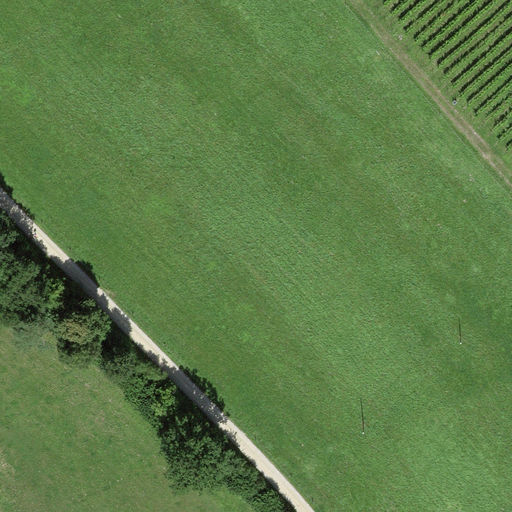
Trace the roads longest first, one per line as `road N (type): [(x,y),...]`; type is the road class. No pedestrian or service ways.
road 1 (track): [(0,194),(300,511)]
road 2 (track): [(349,0),(511,185)]
